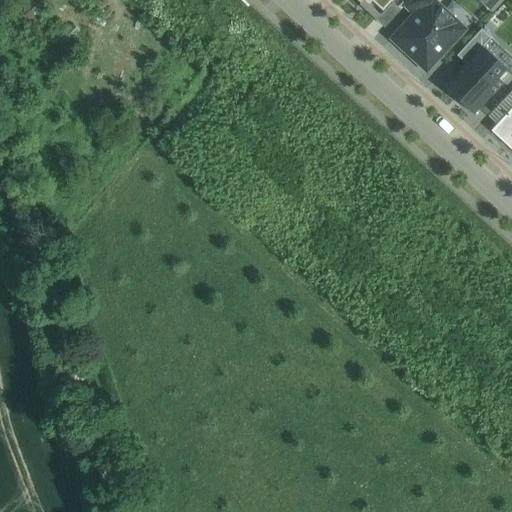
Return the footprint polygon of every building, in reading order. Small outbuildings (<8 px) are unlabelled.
[(372,0),(375,3),(383,10),(392,0),(372,0)] [(464,29),(433,0),(427,0),(419,9),(392,38),(427,70),(464,29)] [(387,39),(412,13),(404,6),(379,32),(387,39)] [(32,9),(22,19),(34,31),(45,21),(32,9)] [(511,73),(482,45),(444,86),(473,113),(511,73)] [(511,109),(491,133),(511,151),(511,109)]
